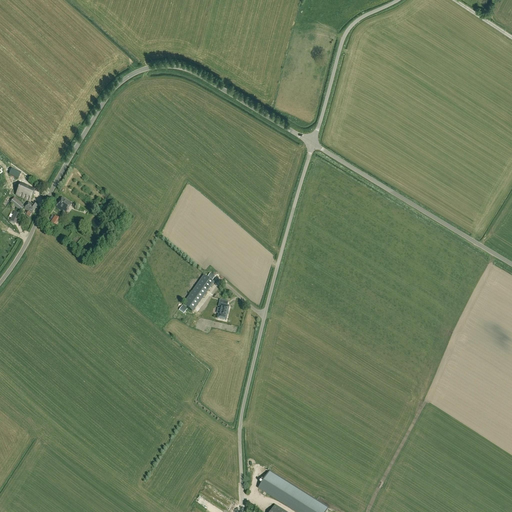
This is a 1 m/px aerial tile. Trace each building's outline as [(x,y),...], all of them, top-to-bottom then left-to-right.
[(21,173),(12,169),(9,174),(18,179),(21,173)] [(30,201),(30,200),(35,191),(31,189),(30,190),(28,189),(28,188),(21,185),(19,189),(18,188),(18,189),(19,190),(17,194),(16,195),(30,201)] [(62,197),(56,208),(63,212),(61,215),(65,218),(68,214),(66,213),(72,204),(62,197)] [(10,203),(21,212),(24,208),(21,205),(20,202),(14,198),(10,203)] [(33,204),(32,205),(29,203),(22,212),(29,217),(37,207),(33,204)] [(15,224),(19,215),(15,212),(10,222),(15,224)] [(55,216),(51,222),(56,225),(60,219),(55,216)] [(204,275),(183,305),(193,312),(214,283),(204,275)] [(231,300),(227,304),(237,313),(240,309),(231,300)] [(217,319),(226,320),(228,306),(226,306),(227,302),(223,301),(222,305),(220,304),(219,310),(217,309),(217,313),(218,314),(217,319)] [(214,313),(217,310),(209,303),(204,309),(210,314),(212,311),(214,313)] [(183,314),(187,309),(182,306),(178,311),(183,314)] [(326,511),(329,508),(270,472),(259,489),(296,511),(326,511)] [(204,486),(201,490),(205,494),(209,489),(204,486)]
